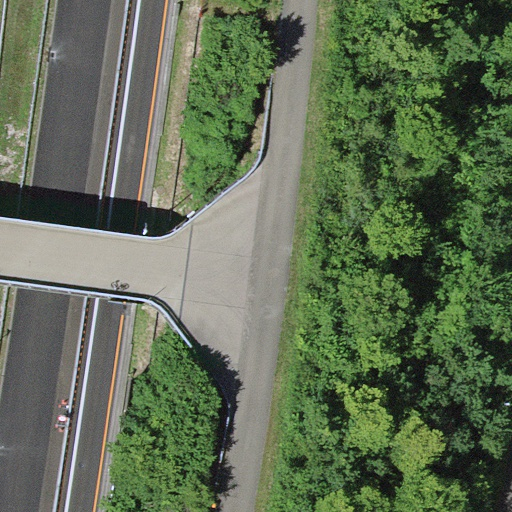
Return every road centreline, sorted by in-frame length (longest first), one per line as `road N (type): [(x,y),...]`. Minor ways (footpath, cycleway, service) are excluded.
road 1 (motorway): [(33,511),(109,0)]
road 2 (track): [(302,0),(258,292)]
road 3 (track): [(258,292),(0,261)]
road 4 (track): [(258,292),(233,511)]
